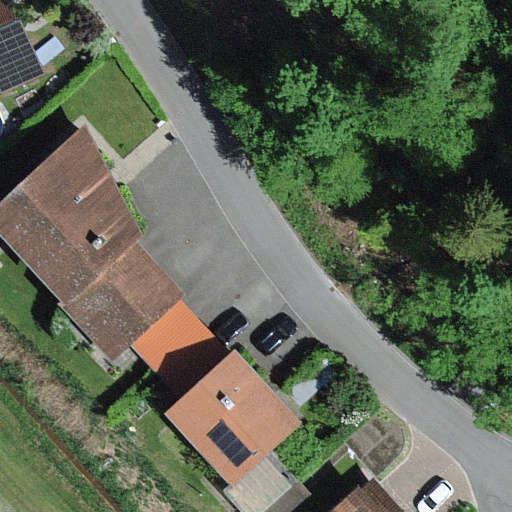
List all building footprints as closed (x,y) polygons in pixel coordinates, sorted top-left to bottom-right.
[(0,0),(0,33),(29,7),(22,0),(0,0)] [(140,242),(83,129),(0,203),(0,246),(111,367),(131,351),(181,305),(185,301),(136,246),(140,242)] [(230,358),(181,305),(131,351),(181,405),(230,358)] [(298,429),(230,358),(181,405),(163,422),(231,493),(298,429)] [(400,511),(371,479),(334,511),(400,511)]
